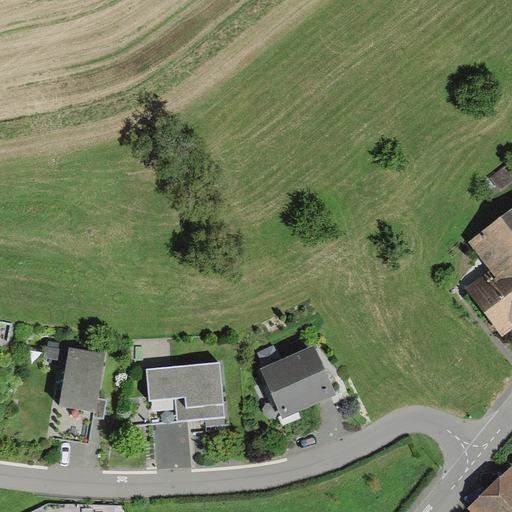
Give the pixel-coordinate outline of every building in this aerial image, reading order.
[(511,218),(480,242),(500,268),(474,288),(506,329),(511,324),(511,218)] [(315,348),(261,370),(282,421),(336,399),(315,348)] [(105,357),(71,351),(61,408),(95,414),(105,357)] [(222,366),(147,372),(149,405),(176,403),(177,423),(226,419),(222,366)] [(511,511),(511,477),(509,474),(475,506),(481,511),(511,511)]
